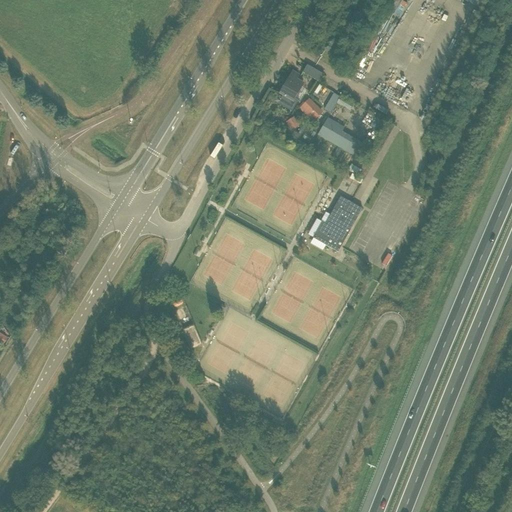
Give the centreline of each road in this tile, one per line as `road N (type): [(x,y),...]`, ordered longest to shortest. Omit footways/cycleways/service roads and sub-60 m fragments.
road 1 (motorway): [(511,183),(377,511)]
road 2 (unclassified): [(260,490),(153,330),(148,301),(173,252),(172,231)]
road 3 (motorway): [(404,511),(511,247)]
road 4 (secondary): [(0,456),(145,219)]
road 5 (unclassified): [(172,231),(312,0)]
road 6 (secondary): [(145,219),(281,0)]
road 7 (secondary): [(243,0),(124,193)]
road 8 (secondary): [(115,208),(0,395)]
road 9 (track): [(159,347),(43,511)]
